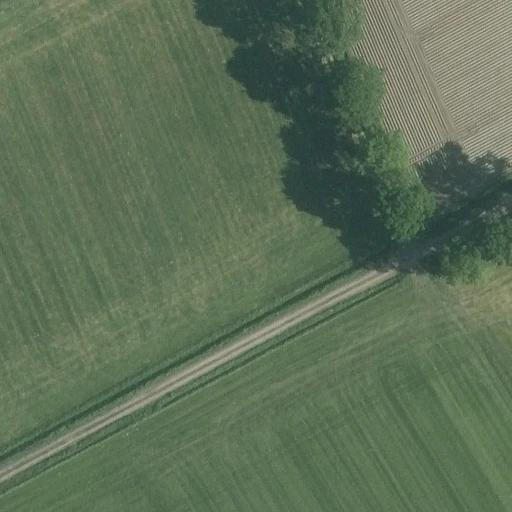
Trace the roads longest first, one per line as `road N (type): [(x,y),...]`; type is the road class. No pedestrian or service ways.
road 1 (track): [(0,470),(511,200)]
road 2 (track): [(310,0),(417,250)]
